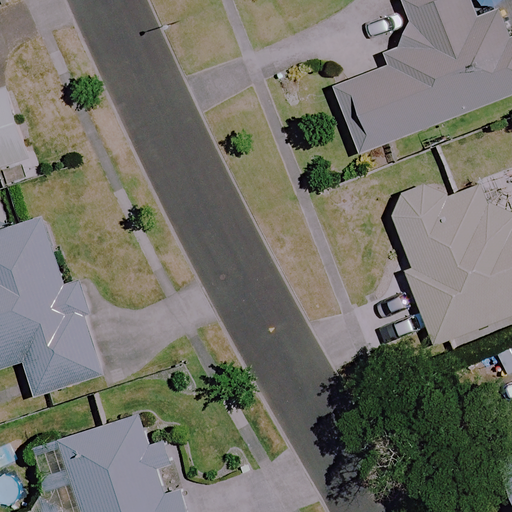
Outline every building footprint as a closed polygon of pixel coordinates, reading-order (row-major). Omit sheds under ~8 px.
[(511,10),(485,20),(477,0),(409,0),(408,0),(421,37),(388,49),(395,70),(341,90),(364,152),(511,97),(511,10)] [(0,168),(35,157),(13,88),(0,92),(0,168)] [(511,316),(511,221),(504,225),(490,188),(394,226),(441,345),(511,316)] [(67,287),(46,220),(0,235),(0,369),(28,360),(40,396),(106,374),(77,284),(67,287)] [(186,511),(154,413),(33,452),(50,506),(32,511),(186,511)] [(511,453),(500,458),(511,489),(511,453)]
